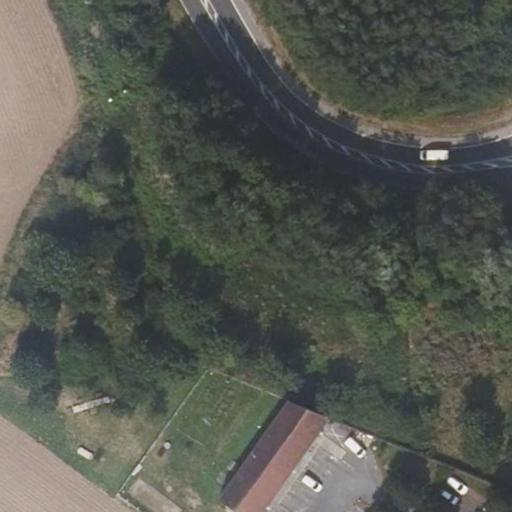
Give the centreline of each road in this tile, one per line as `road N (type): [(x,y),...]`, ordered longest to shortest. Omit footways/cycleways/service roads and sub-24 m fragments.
road 1 (tertiary): [(190,0),(243,82),(306,147),(385,175),(511,176)]
road 2 (tertiary): [(511,148),(400,153),(324,126),(268,76),(223,0)]
